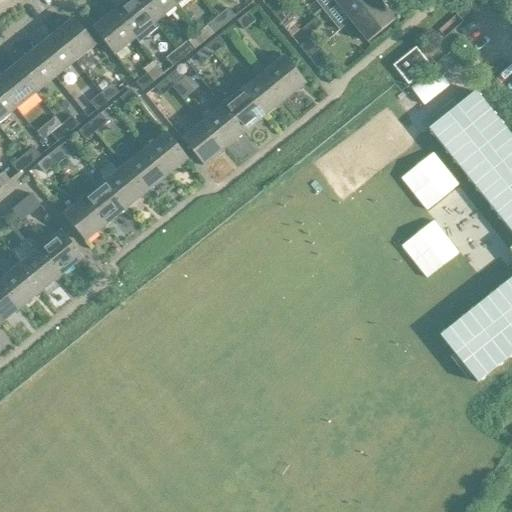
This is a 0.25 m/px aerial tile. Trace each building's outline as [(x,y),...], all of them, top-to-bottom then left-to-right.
[(155,22),(137,0),(128,0),(113,12),(135,38),(155,22)] [(170,0),(137,0),(155,22),(175,6),(170,0)] [(274,16),(283,9),(275,0),(272,0),(266,6),(274,16)] [(334,0),(334,1),(350,21),(376,0),(334,0)] [(394,21),(377,0),(376,0),(350,21),(367,42),(394,21)] [(228,7),(216,16),(224,25),(235,16),(228,7)] [(286,13),(283,9),(274,16),(283,28),(292,21),(292,20),(299,15),(293,8),(286,13)] [(113,12),(92,29),(114,55),(135,38),(113,12)] [(236,21),(243,30),(254,20),(248,12),(236,21)] [(224,25),(216,16),(206,25),(213,34),(224,25)] [(73,18),(53,35),(74,61),(95,45),(73,18)] [(53,35),(34,50),(55,77),(74,61),(53,35)] [(206,45),(213,54),(224,45),(217,36),(206,45)] [(176,49),(183,58),(194,49),(187,40),(176,49)] [(307,57),(315,50),(307,40),(299,46),(307,57)] [(213,54),(206,45),(195,54),(202,62),(213,54)] [(416,48),(393,66),(408,84),(430,66),(416,48)] [(183,58),(176,49),(165,58),(172,67),(183,58)] [(55,77),(34,50),(14,66),(35,93),(55,77)] [(325,62),(315,50),(307,57),(316,69),(325,62)] [(284,100),(305,83),(284,57),(263,74),(284,100)] [(14,66),(0,77),(0,89),(16,108),(35,93),(14,66)] [(176,69),(165,78),(172,87),(183,78),(176,69)] [(431,71),(411,87),(426,106),(446,90),(431,71)] [(136,82),(142,91),(153,82),(147,74),(136,82)] [(263,74),(243,90),(264,116),(284,100),(263,74)] [(172,87),(165,78),(154,87),(162,96),(172,87)] [(100,93),(107,102),(118,93),(111,84),(100,93)] [(0,89),(0,121),(16,108),(0,89)] [(137,98),(130,89),(120,98),(126,106),(137,98)] [(243,90),(222,106),(244,133),(264,116),(243,90)] [(107,102),(100,93),(89,102),(96,110),(107,102)] [(222,106),(202,122),(223,149),(244,133),(222,106)] [(89,122),(96,131),(107,122),(100,113),(89,122)] [(61,124),(68,133),(79,125),(71,116),(61,124)] [(96,131),(89,122),(78,131),(85,140),(96,131)] [(202,122),(181,139),(203,166),(223,149),(202,122)] [(68,133),(61,124),(49,133),(57,142),(68,133)] [(165,133),(145,149),(166,176),(187,159),(165,133)] [(48,155),(55,164),(66,155),(59,146),(48,155)] [(33,148),(22,156),(29,165),(40,156),(33,148)] [(145,149),(124,166),(146,192),(166,176),(145,149)] [(55,164),(48,155),(37,164),(44,173),(55,164)] [(29,165),(22,156),(12,165),(18,173),(29,165)] [(124,166),(104,182),(126,209),(146,192),(124,166)] [(126,209),(104,182),(84,198),(105,225),(126,209)] [(27,211),(38,202),(31,194),(20,202),(27,211)] [(84,198),(63,215),(85,242),(105,225),(84,198)] [(82,258),(61,231),(40,248),(61,274),(82,258)] [(61,274),(40,248),(20,264),(41,291),(61,274)] [(20,264),(0,280),(0,281),(21,307),(41,291),(20,264)] [(0,281),(0,322),(1,323),(21,307),(0,281)]
